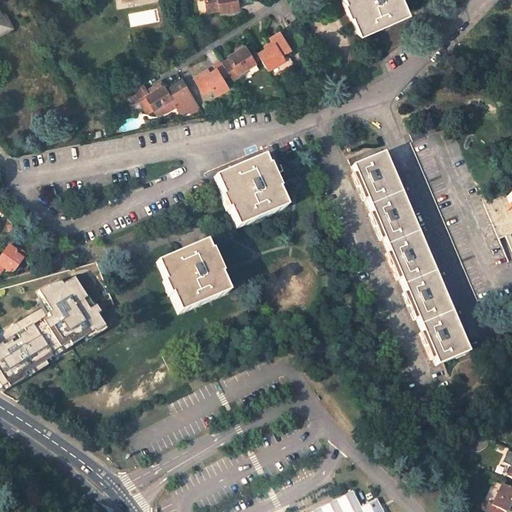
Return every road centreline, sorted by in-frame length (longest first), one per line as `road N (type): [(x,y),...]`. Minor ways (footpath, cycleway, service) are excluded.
road 1 (residential): [(0,163),(17,182),(316,119),(377,97),(479,0)]
road 2 (primary): [(121,499),(0,406)]
road 3 (primary): [(0,425),(108,511)]
